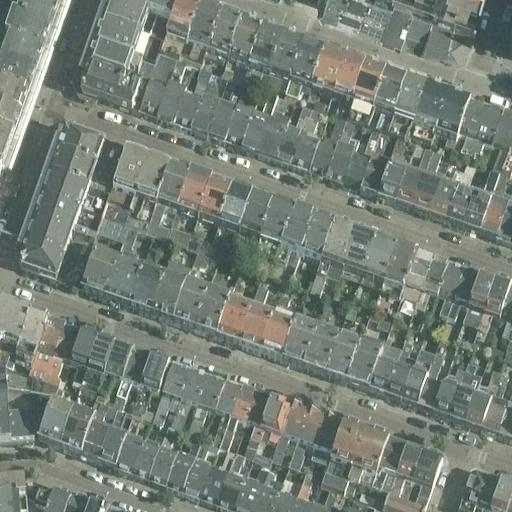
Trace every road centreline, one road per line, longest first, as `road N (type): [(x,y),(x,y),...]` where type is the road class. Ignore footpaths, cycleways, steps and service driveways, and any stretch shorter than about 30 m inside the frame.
road 1 (residential): [(468,452),(0,282)]
road 2 (residential): [(50,105),(511,269)]
road 3 (residential): [(289,20),(475,85)]
road 4 (residential): [(0,467),(37,464),(165,511)]
road 5 (residential): [(0,251),(50,105)]
